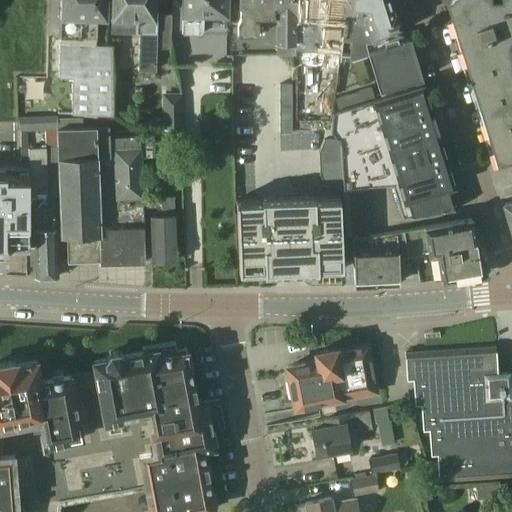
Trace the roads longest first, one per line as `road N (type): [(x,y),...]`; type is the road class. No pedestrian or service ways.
road 1 (tertiary): [(223,308),(392,306),(511,294)]
road 2 (residential): [(511,269),(423,0)]
road 3 (tertiary): [(0,295),(223,308)]
road 4 (residential): [(258,495),(223,308)]
